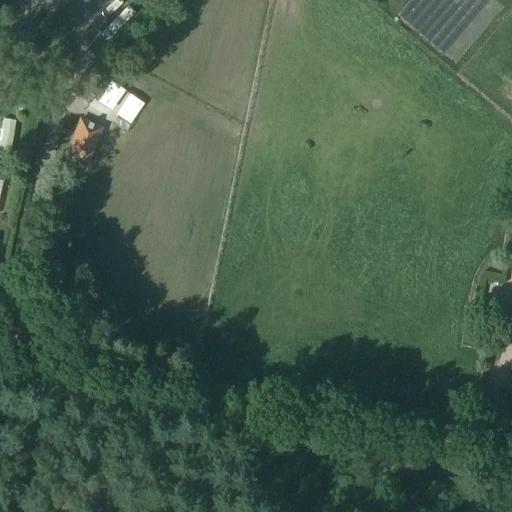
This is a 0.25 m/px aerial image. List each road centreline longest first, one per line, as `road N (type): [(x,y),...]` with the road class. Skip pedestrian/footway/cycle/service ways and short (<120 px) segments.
road 1 (unclassified): [(511,454),(0,354)]
road 2 (unknown): [(0,343),(62,102)]
